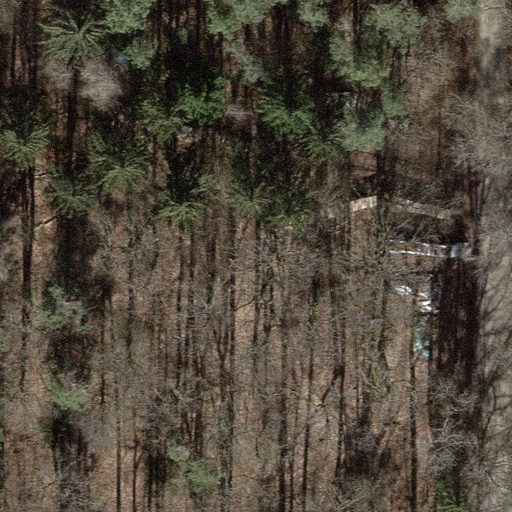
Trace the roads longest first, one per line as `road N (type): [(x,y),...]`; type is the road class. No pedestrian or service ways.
road 1 (track): [(506,511),(504,208)]
road 2 (track): [(504,208),(502,0)]
